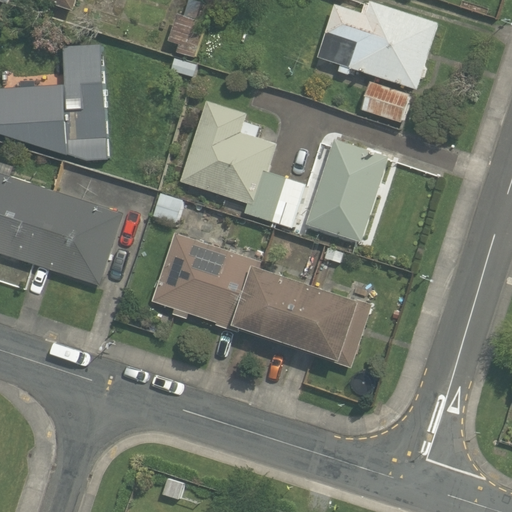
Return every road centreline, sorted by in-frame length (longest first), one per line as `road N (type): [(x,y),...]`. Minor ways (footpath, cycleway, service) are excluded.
road 1 (tertiary): [(95,384),(414,487)]
road 2 (residential): [(414,487),(511,187)]
road 3 (residential): [(95,384),(53,511)]
